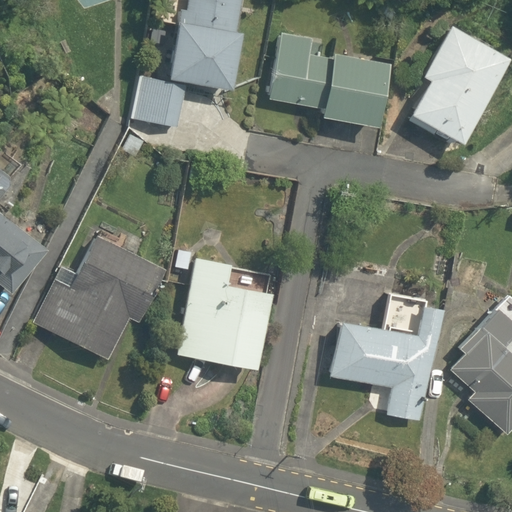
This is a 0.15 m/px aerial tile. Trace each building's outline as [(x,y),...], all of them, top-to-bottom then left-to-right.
[(132,121),(177,129),(185,85),(229,92),(239,34),(234,34),(240,0),(187,0),(186,13),(179,11),(177,23),(174,23),(164,82),(139,77),(132,121)] [(394,18),(402,7),(391,0),(372,0),(371,2),(394,18)] [(407,117),(457,146),(506,60),(448,27),(419,79),(426,83),(407,117)] [(317,119),(373,128),(383,65),(329,56),(328,60),(306,57),(309,41),(278,36),(267,101),(318,110),(317,119)] [(136,138),(124,133),(117,147),(129,153),(136,138)] [(0,288),(6,293),(41,250),(0,216),(0,195),(11,182),(0,172),(0,288)] [(32,325),(106,363),(128,320),(134,323),(160,272),(93,238),(74,274),(61,268),(32,325)] [(184,268),(187,250),(174,248),(171,267),(184,268)] [(468,257),(458,285),(476,291),(486,264),(468,257)] [(174,359),(251,372),(267,276),(223,269),(223,265),(191,260),(174,359)] [(460,397),(501,433),(511,420),(511,357),(505,352),(511,344),(511,303),(501,293),(452,348),(458,354),(443,371),(466,391),(460,397)] [(384,416),(416,422),(436,312),(420,309),(421,303),(387,297),(380,332),(336,324),(326,378),(388,389),(384,416)]
